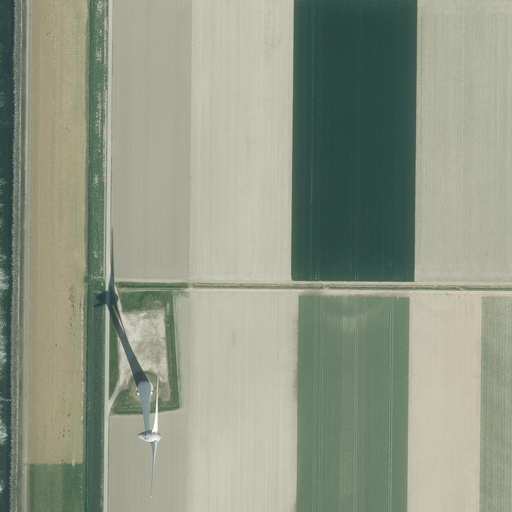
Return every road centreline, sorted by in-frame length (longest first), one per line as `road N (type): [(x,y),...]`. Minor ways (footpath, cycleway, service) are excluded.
road 1 (unclassified): [(24,511),(30,0)]
road 2 (track): [(511,284),(190,281)]
